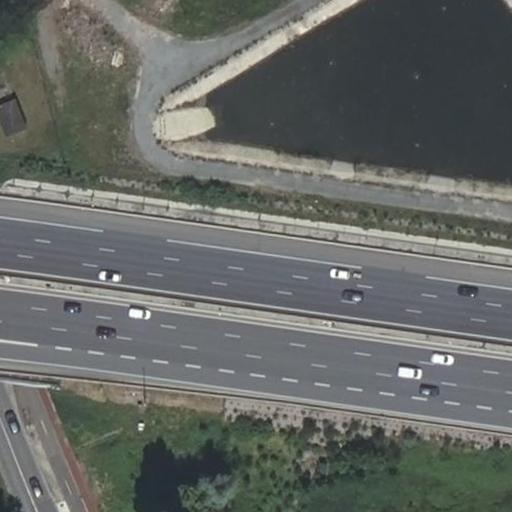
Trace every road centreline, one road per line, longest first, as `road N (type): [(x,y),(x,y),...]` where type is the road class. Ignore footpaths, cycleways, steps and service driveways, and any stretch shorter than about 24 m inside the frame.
road 1 (motorway): [(511,315),(0,243)]
road 2 (motorway): [(115,328),(511,385)]
road 3 (tertiary): [(51,511),(0,390)]
